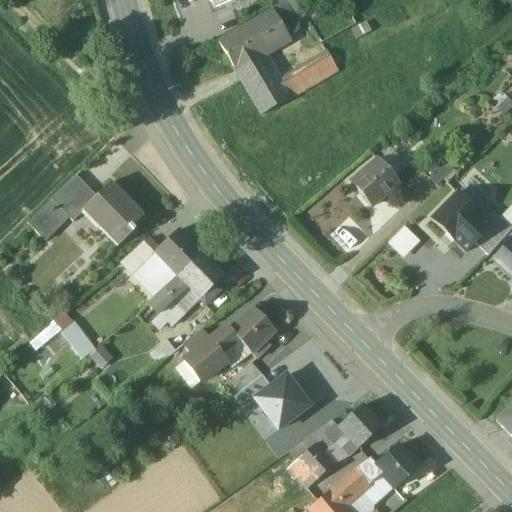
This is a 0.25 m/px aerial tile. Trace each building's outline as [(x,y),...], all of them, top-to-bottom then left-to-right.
[(207,0),(212,11),(240,1),(240,0),(207,0)] [(272,14),(217,45),(233,72),(262,55),(289,40),(272,14)] [(90,38),(80,40),(84,54),(94,51),(90,38)] [(262,55),(233,72),(260,119),(290,102),(285,95),(262,55)] [(329,58),(317,65),(326,80),(338,73),(329,58)] [(308,81),(285,95),(290,102),(312,89),(308,81)] [(396,186),(375,162),(349,184),(362,200),(370,193),(378,203),(396,186)] [(442,164),(426,181),(435,189),(451,172),(442,164)] [(74,178),(49,203),(65,219),(70,224),(81,214),(95,200),(74,178)] [(142,220),(109,187),(95,200),(81,214),(117,251),(133,235),(130,232),(142,220)] [(455,196),(430,222),(452,244),(478,217),(455,196)] [(49,203),(25,226),(41,242),(65,219),(49,203)] [(486,259),(511,232),(492,215),(485,223),(490,228),(472,246),(486,259)] [(478,217),(452,244),(463,255),(472,246),(490,228),(485,223),(478,217)] [(401,259),(419,242),(403,226),(386,243),(401,259)] [(200,258),(176,233),(156,253),(152,256),(152,257),(176,282),(200,258)] [(511,236),(493,258),(511,274),(511,236)] [(146,243),(119,266),(130,278),(135,273),(152,257),(152,256),(156,253),(146,243)] [(176,282),(152,257),(135,273),(159,298),(176,282)] [(159,298),(150,307),(166,324),(170,329),(197,303),(203,309),(217,295),(211,290),(222,280),(200,258),(176,282),(159,298)] [(166,324),(150,307),(141,316),(157,332),(166,324)] [(274,334),(251,310),(229,332),(228,333),(237,343),(255,361),(267,350),(263,345),(274,334)] [(62,316),(51,325),(53,328),(58,335),(69,325),(62,316)] [(69,325),(58,335),(79,361),(90,352),(69,325)] [(53,328),(39,340),(44,346),(58,335),(53,328)] [(190,357),(183,363),(200,384),(225,365),(219,357),(237,343),(228,333),(229,332),(226,328),(209,342),(190,357)] [(201,332),(182,347),(190,357),(209,342),(201,332)] [(120,370),(109,358),(102,364),(114,376),(120,370)] [(251,365),(220,389),(229,401),(233,398),(260,377),(251,365)] [(269,388),(252,401),(277,433),(309,408),(284,376),(269,388)] [(269,388),(260,377),(233,398),(242,409),(252,401),(269,388)] [(511,406),(496,423),(511,439),(511,406)] [(381,431),(360,408),(336,430),(343,437),(348,443),(357,453),(381,431)] [(333,427),(323,437),(332,448),(343,437),(336,430),(333,427)] [(323,437),(318,432),(306,441),(313,448),(323,459),(333,449),(332,448),(323,437)] [(348,443),(340,451),(347,458),(351,458),(357,453),(348,443)] [(313,448),(296,463),(306,473),(315,484),(332,469),(323,459),(313,448)] [(375,469),(373,471),(380,479),(392,491),(393,493),(418,470),(397,448),(375,469)] [(375,469),(369,462),(356,471),(369,487),(380,479),(373,471),(375,469)] [(296,463),(286,471),(297,483),(297,482),(306,473),(296,463)] [(356,471),(329,494),(342,510),(361,494),(369,487),(356,471)] [(315,484),(306,473),(297,482),(306,492),(315,484)] [(369,487),(361,494),(372,506),(375,506),(392,491),(380,479),(369,487)] [(329,494),(307,511),(343,511),(342,510),(329,494)]
